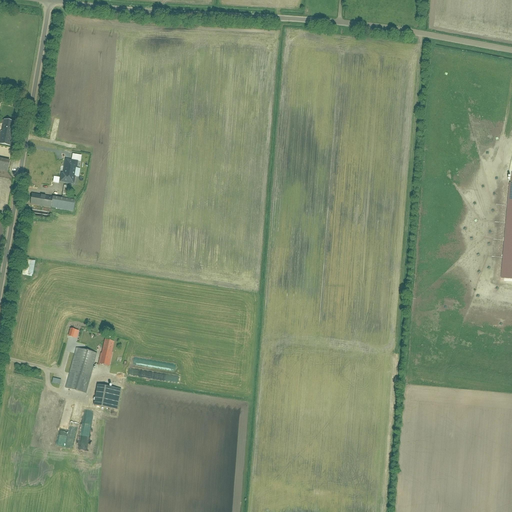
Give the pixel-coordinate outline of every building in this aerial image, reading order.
[(2,121),(0,133),(0,144),(10,146),(14,123),(2,121)] [(0,159),(0,171),(7,173),(9,162),(0,159)] [(61,172),(59,182),(73,184),(78,161),(66,159),(63,173),(61,172)] [(511,182),(503,278),(511,278),(511,182)] [(32,194),(30,205),(51,208),(52,198),(32,194)] [(75,201),(52,198),(51,208),(73,212),(75,201)] [(22,275),(32,277),(35,262),(25,260),(22,275)] [(104,340),(98,365),(109,367),(115,343),(104,340)] [(65,388),(86,394),(97,355),(76,349),(65,388)] [(97,387),(94,407),(117,410),(120,390),(97,387)]
